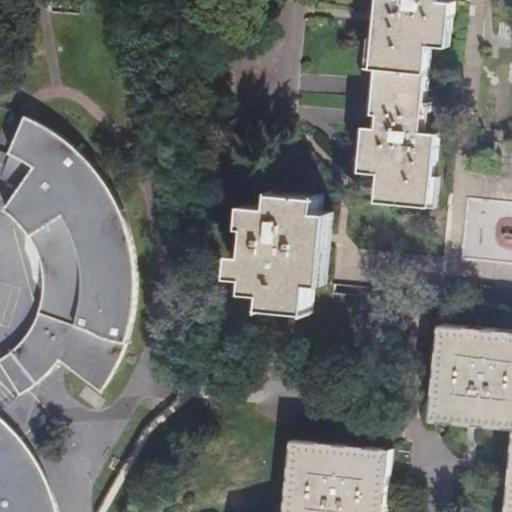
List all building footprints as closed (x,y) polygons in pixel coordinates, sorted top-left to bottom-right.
[(360,120),(355,170),(372,172),(369,199),(428,205),(429,188),(430,180),(431,172),(435,130),(421,128),(429,45),(440,46),(444,0),(372,0),(367,58),(381,59),(377,102),(382,102),(381,122),(360,120)] [(17,335),(0,346),(0,376),(8,390),(26,378),(48,356),(91,391),(103,370),(105,366),(117,340),(125,303),(130,269),(125,232),(113,200),(89,161),(58,132),(21,107),(3,140),(27,158),(0,195),(0,200),(20,226),(33,249),(38,278),(29,306),(17,335)] [(237,243),(233,283),(244,284),(243,296),(261,298),(259,312),(309,317),(312,289),(325,290),(329,255),(330,245),(334,208),(319,206),(320,196),(271,191),(270,204),(251,202),(248,230),(253,230),(251,244),(237,243)] [(511,333),(438,327),(429,421),(473,425),(511,428),(511,333)] [(511,511),(511,428),(508,465),(503,511),(511,511)] [(0,511),(48,511),(47,503),(30,468),(12,441),(0,429),(0,511)] [(376,511),(383,453),(283,443),(275,511),(376,511)]
